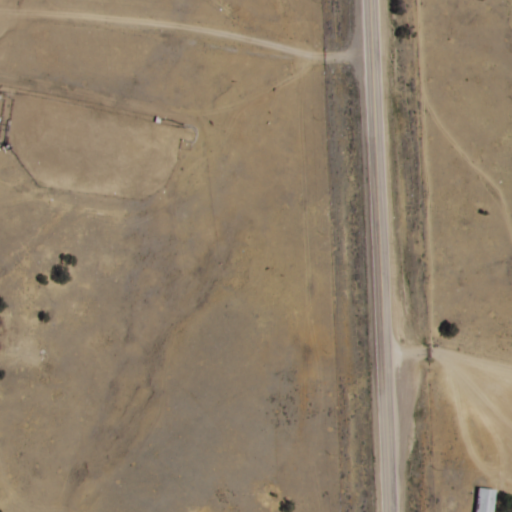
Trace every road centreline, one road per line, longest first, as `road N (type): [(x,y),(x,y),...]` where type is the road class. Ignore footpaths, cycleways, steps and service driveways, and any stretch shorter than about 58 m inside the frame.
road 1 (primary): [(391,511),(370,0)]
road 2 (residential): [(511,375),(385,351)]
